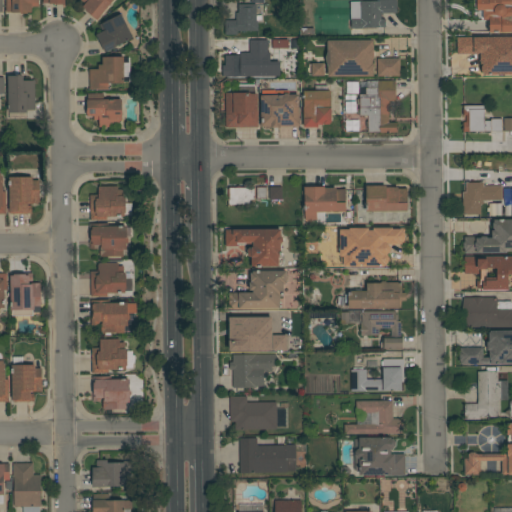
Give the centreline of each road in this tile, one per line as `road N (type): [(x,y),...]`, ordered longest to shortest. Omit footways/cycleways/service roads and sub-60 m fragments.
road 1 (residential): [(427,0),(435,473)]
road 2 (residential): [(63,436),(59,44)]
road 3 (tertiary): [(173,159),(176,427)]
road 4 (residential): [(173,159),(430,157)]
road 5 (tertiary): [(206,426),(203,245)]
road 6 (tertiary): [(202,159),(198,0)]
